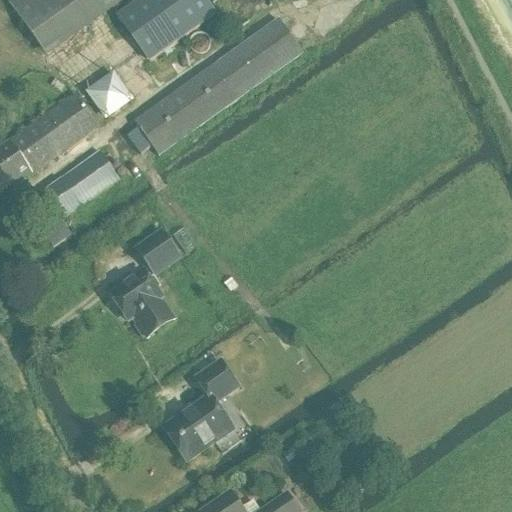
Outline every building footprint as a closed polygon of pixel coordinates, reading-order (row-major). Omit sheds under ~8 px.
[(43,52),(115,0),(19,0),(11,6),(43,52)] [(149,64),(215,17),(202,0),(142,0),(117,19),(149,64)] [(158,159),(302,56),(278,22),(134,125),(138,131),(127,139),(140,157),(151,149),(158,159)] [(0,185),(7,195),(99,130),(76,98),(0,151),(0,185)] [(63,222),(119,183),(100,155),(44,194),(63,222)] [(53,250),(71,237),(58,219),(40,231),(53,250)] [(149,282),(180,261),(162,235),(137,252),(150,271),(111,299),(129,325),(134,321),(138,328),(137,332),(141,337),(145,338),(147,341),(174,323),(160,303),(162,301),(149,282)] [(215,407),(239,391),(221,365),(196,382),(209,401),(164,432),(177,451),(177,456),(181,461),(185,462),(187,465),(215,445),(212,440),(229,428),(215,407)] [(231,496),(207,511),(297,511),(287,497),(265,511),(260,511),(254,502),(241,511),(231,496)]
